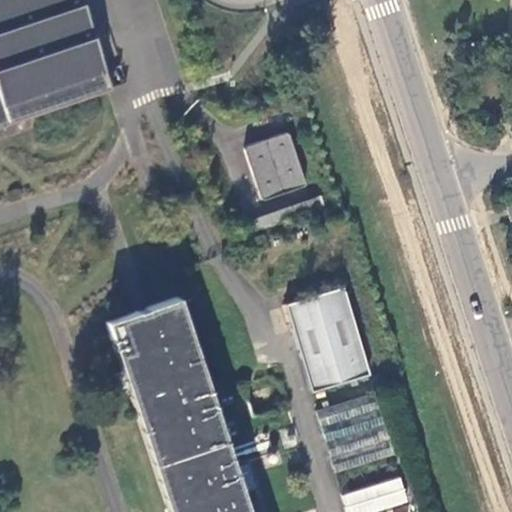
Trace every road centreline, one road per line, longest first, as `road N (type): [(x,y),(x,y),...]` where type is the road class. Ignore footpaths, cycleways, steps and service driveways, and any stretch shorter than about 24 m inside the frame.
road 1 (tertiary): [(511,406),(439,176)]
road 2 (tertiary): [(439,176),(382,0)]
